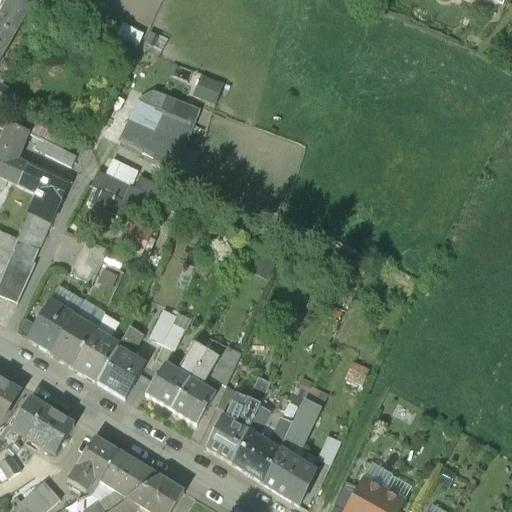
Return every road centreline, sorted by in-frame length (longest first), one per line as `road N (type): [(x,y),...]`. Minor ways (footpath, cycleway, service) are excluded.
road 1 (residential): [(4,355),(262,511)]
road 2 (residential): [(4,355),(86,177)]
